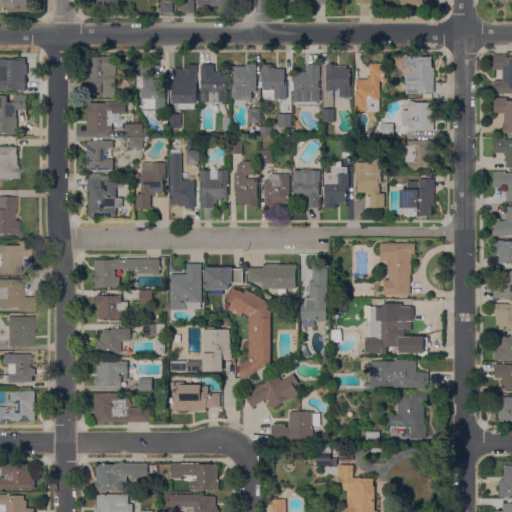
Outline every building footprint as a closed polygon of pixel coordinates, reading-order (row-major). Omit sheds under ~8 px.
[(26,0),(27,7),(22,7),(22,8),(20,8),(20,7),(16,7),(16,8),(15,8),(15,7),(13,7),(13,8),(10,8),(10,7),(2,8),(2,6),(1,6),(1,3),(2,3),(2,0),(26,0)] [(118,0),(118,8),(96,9),(96,0),(118,0)] [(172,0),(172,12),(160,12),(160,0),(172,0)] [(193,0),(193,13),(181,12),(181,0),(193,0)] [(502,85),(502,82),(501,82),(501,77),(502,77),(502,70),(493,69),(493,54),(506,54),(506,57),(509,57),(509,55),(511,55),(511,93),(502,93),(502,89),(501,89),(501,85),(502,85)] [(433,93),(419,92),(419,84),(418,84),(418,82),(415,82),(415,83),(405,83),(405,77),(404,77),(404,74),(405,74),(405,72),(411,72),(411,73),(413,73),(413,66),(405,66),(405,64),(404,64),(404,62),(405,62),(405,56),(415,56),(415,55),(420,55),(420,56),(431,56),(431,67),(433,67),(433,93)] [(103,96),(103,84),(101,84),(101,93),(86,93),(86,67),(89,67),(89,56),(115,56),(115,96),(103,96)] [(0,57),(25,57),(25,63),(27,63),(27,74),(26,74),(26,86),(21,86),(21,89),(5,89),(5,90),(0,90),(0,79),(2,79),(1,69),(0,69),(0,57)] [(256,91),(249,91),(249,99),(237,99),(237,97),(231,97),(231,69),(232,69),(232,66),(246,66),(246,64),(256,63),(256,91)] [(319,77),(318,90),(320,90),(319,102),(317,102),(317,108),(296,108),(296,101),(293,101),(293,90),(291,90),(291,82),(293,82),(294,72),(306,72),(306,64),(310,64),(313,63),(316,64),(320,64),(319,77)] [(336,66),(346,66),(346,65),(350,65),(350,70),(349,86),(350,86),(350,97),(334,97),(334,90),(325,90),(325,86),(326,86),(326,72),(325,72),(325,64),(328,64),(328,63),(332,63),(332,64),(336,64),(336,66)] [(384,63),(384,79),(379,79),(379,110),(378,110),(378,113),(366,113),(366,110),(355,110),(354,91),(356,91),(356,79),(367,79),(367,77),(369,77),(369,63),(384,63)] [(141,88),(135,88),(135,64),(150,64),(150,79),(153,79),(153,80),(165,80),(165,110),(141,110),(141,88)] [(196,74),(195,74),(195,102),(196,102),(196,110),(178,110),(176,103),(173,103),(173,80),(174,80),(174,69),(183,69),(183,67),(187,67),(187,64),(196,64),(196,74)] [(214,72),(221,72),(221,75),(226,75),(226,88),(227,88),(227,101),(222,102),(222,103),(204,103),(204,102),(200,102),(200,90),(201,90),(201,77),(200,77),(200,64),(205,64),(209,64),(209,65),(214,64),(214,72)] [(284,81),(286,81),(286,98),(280,98),(280,100),(277,100),(277,99),(273,99),(262,99),(262,89),(262,86),(263,72),(262,72),(262,64),(271,64),(271,67),(275,67),(275,68),(284,69),(284,81)] [(16,118),(17,128),(15,128),(15,134),(4,134),(4,132),(0,132),(0,95),(7,95),(7,102),(11,102),(11,101),(14,101),(14,95),(26,94),(26,109),(16,109),(16,118)] [(511,132),(511,133),(503,133),(503,122),(504,122),(504,113),(493,113),(493,97),(506,97),(506,100),(511,100),(511,132)] [(401,110),(408,110),(408,100),(413,100),(413,101),(415,101),(415,102),(429,102),(429,101),(433,101),(433,107),(433,115),(433,120),(433,130),(415,130),(415,131),(408,131),(408,129),(407,129),(407,125),(404,125),(404,126),(403,126),(403,125),(401,125),(401,110)] [(111,126),(114,126),(114,129),(111,128),(111,131),(105,131),(105,132),(103,132),(103,131),(100,131),(100,132),(97,132),(97,131),(86,131),(86,120),(87,120),(87,116),(86,116),(86,112),(87,112),(87,108),(86,108),(86,104),(87,104),(87,102),(112,102),(111,126)] [(260,122),(247,122),(247,108),(252,108),(252,107),(255,107),(255,108),(260,108),(260,122)] [(334,121),(322,121),(322,109),(334,109),(334,121)] [(290,113),(291,127),(278,127),(278,113),(290,113)] [(180,126),(168,126),(168,114),(180,114),(180,126)] [(393,135),(380,135),(380,123),(393,123),(393,135)] [(142,124),(142,128),(145,128),(145,136),(129,135),(129,124),(142,124)] [(271,135),(269,135),(269,136),(263,136),(263,135),(260,135),(260,126),(271,126),(271,135)] [(129,148),(129,137),(147,137),(147,140),(142,140),(142,148),(129,148)] [(511,167),(506,167),(506,161),(504,161),(504,153),(494,153),(493,137),(505,137),(505,139),(511,139),(511,167)] [(340,139),(351,140),(351,151),(340,151),(340,139)] [(112,140),(112,170),(111,170),(111,172),(105,172),(105,170),(86,170),(86,140),(112,140)] [(432,140),(432,156),(433,156),(433,169),(407,170),(407,162),(402,162),(402,145),(407,145),(407,140),(432,140)] [(242,154),(229,154),(229,141),(241,141),(242,154)] [(0,147),(16,146),(16,154),(17,154),(17,165),(18,165),(19,177),(0,177),(0,147)] [(198,164),(186,164),(186,149),(198,150),(198,154),(198,164)] [(272,149),(272,163),(260,163),(260,150),(272,149)] [(379,169),(381,169),(381,172),(380,183),(378,183),(378,187),(379,187),(379,193),(384,193),(384,207),(370,207),(370,194),(367,194),(367,192),(357,192),(357,180),(355,180),(355,162),(365,162),(365,159),(367,159),(367,154),(376,154),(376,159),(379,159),(379,169)] [(347,173),(348,173),(348,191),(346,191),(346,203),(336,202),(336,207),(323,207),(323,197),(324,197),(324,167),(331,167),(331,160),(341,160),(341,167),(347,167),(347,173)] [(257,161),(257,174),(246,174),(246,178),(257,178),(257,197),(258,197),(258,207),(248,207),(248,204),(245,204),(245,203),(235,203),(236,190),(233,190),(233,173),(236,173),(236,169),(237,169),(237,163),(240,163),(243,161),(257,161)] [(141,162),(165,162),(165,180),(163,180),(163,192),(153,192),(153,194),(150,194),(150,207),(135,207),(135,193),(140,193),(140,187),(141,187),(141,162)] [(319,207),(306,207),(306,198),(293,198),(293,181),(292,181),(292,170),(301,170),(301,169),(312,169),(312,170),(320,170),(320,179),(321,179),(321,184),(319,184),(319,195),(320,195),(319,207)] [(227,181),(226,182),(226,197),(221,197),(221,200),(213,200),(213,207),(200,207),(200,195),(201,195),(201,182),(200,182),(200,170),(210,170),(217,170),(227,170),(227,181)] [(511,201),(506,201),(506,195),(504,195),(504,187),(492,187),(492,171),(505,171),(505,173),(511,173),(511,201)] [(194,208),(184,208),(184,206),(179,206),(179,203),(169,203),(169,174),(175,174),(175,173),(178,173),(178,174),(181,174),(181,183),(184,183),(184,180),(194,180),(194,208)] [(100,175),(122,175),(122,187),(115,187),(115,197),(122,197),(122,207),(116,207),(115,216),(88,216),(88,205),(87,205),(87,197),(89,197),(89,191),(86,191),(86,178),(88,178),(88,174),(100,174),(100,175)] [(263,180),(269,180),(269,174),(289,174),(289,202),(285,202),(285,203),(280,203),(280,205),(274,205),(274,206),(273,206),(273,207),(267,207),(267,206),(263,206),(263,180)] [(402,216),(432,215),(431,179),(405,179),(406,188),(401,188),(402,216)] [(0,196),(16,196),(16,200),(16,204),(16,208),(14,208),(14,220),(19,220),(18,233),(6,233),(6,235),(1,235),(1,233),(0,232),(0,196)] [(511,234),(504,234),(504,236),(494,236),(494,221),(505,220),(504,212),(506,212),(506,206),(511,206),(511,234)] [(511,264),(511,262),(498,262),(498,253),(496,253),(496,249),(494,249),(494,240),(502,240),(502,241),(511,241),(511,264)] [(20,273),(0,273),(0,244),(18,244),(18,241),(30,241),(30,255),(20,255),(20,273)] [(414,243),(414,254),(411,254),(411,273),(410,273),(410,294),(383,294),(383,280),(388,280),(388,260),(380,260),(380,243),(414,243)] [(125,273),(125,269),(115,269),(115,276),(119,276),(119,288),(113,288),(113,287),(98,287),(98,288),(95,288),(95,270),(94,270),(94,259),(113,259),(120,258),(120,260),(125,260),(125,259),(159,258),(159,273),(125,273)] [(200,304),(200,309),(169,309),(169,274),(186,274),(186,263),(201,263),(201,304),(200,304)] [(280,263),(280,264),(296,264),(296,269),(296,288),(285,288),(285,294),(277,294),(277,288),(266,288),(266,289),(261,289),(261,286),(261,283),(262,283),(262,282),(250,282),(250,281),(247,281),(247,267),(263,267),(263,263),(280,263)] [(232,267),(232,268),(243,268),(243,283),(230,283),(227,289),(222,289),(222,294),(210,294),(210,289),(205,289),(205,267),(232,267)] [(309,280),(312,280),(312,268),(327,268),(327,295),(326,295),(326,320),(301,320),(301,300),(308,300),(309,280)] [(493,284),(502,284),(501,271),(511,270),(511,298),(493,298),(493,284)] [(0,278),(22,278),(22,287),(23,287),(23,296),(33,296),(33,311),(18,311),(18,305),(0,305),(0,278)] [(265,366),(270,374),(261,379),(261,380),(249,386),(244,378),(239,379),(240,367),(238,364),(248,358),(248,315),(243,312),(240,317),(227,309),(231,303),(225,300),(232,287),(238,290),(243,293),(245,289),(270,303),(271,364),(266,364),(265,366)] [(152,291),(152,302),(139,302),(139,291),(152,291)] [(102,295),(102,296),(116,296),(116,295),(121,295),(121,301),(127,301),(127,319),(100,319),(100,317),(96,317),(96,305),(95,305),(95,295),(102,295)] [(383,306),(383,303),(401,303),(401,307),(413,307),(413,320),(411,320),(411,331),(401,331),(401,337),(402,337),(402,346),(378,346),(378,347),(371,347),(371,337),(370,337),(370,306),(383,306)] [(511,329),(495,329),(495,314),(493,314),(493,304),(511,304),(511,329)] [(7,315),(34,315),(34,344),(32,344),(32,345),(7,345),(7,315)] [(164,325),(165,354),(155,354),(155,336),(143,336),(143,324),(164,325)] [(130,328),(130,341),(121,341),(121,352),(94,352),(94,343),(97,343),(97,340),(99,340),(99,333),(102,333),(102,329),(110,329),(110,328),(130,328)] [(230,359),(222,359),(222,371),(200,371),(170,371),(170,361),(201,360),(201,364),(203,364),(203,356),(200,356),(200,330),(203,330),(203,329),(227,329),(230,359)] [(511,359),(493,359),(493,345),(504,345),(504,336),(510,336),(510,335),(511,335),(511,359)] [(30,353),(29,363),(29,367),(32,367),(32,368),(34,368),(34,375),(32,375),(32,382),(6,382),(6,363),(2,363),(2,353),(30,353)] [(394,361),(394,360),(415,360),(415,372),(428,372),(428,387),(393,387),(393,386),(377,386),(377,388),(370,388),(370,389),(363,389),(363,383),(369,383),(369,361),(394,361)] [(100,364),(100,362),(116,362),(116,361),(127,361),(127,373),(119,373),(119,376),(121,376),(121,386),(116,386),(116,385),(102,385),(102,386),(95,386),(95,376),(97,376),(96,364),(100,364)] [(511,389),(504,389),(504,385),(501,385),(501,377),(494,377),(494,363),(506,364),(511,364),(511,389)] [(289,399),(288,398),(278,404),(279,405),(274,408),(269,400),(268,400),(266,398),(253,406),(254,408),(253,409),(244,394),(262,383),(262,384),(278,375),(281,380),(292,373),(298,382),(293,385),(298,393),(289,399)] [(151,378),(151,390),(139,390),(139,378),(151,378)] [(191,411),(173,411),(173,406),(174,406),(174,386),(179,386),(179,384),(201,384),(201,386),(204,386),(208,386),(208,392),(219,392),(219,407),(207,407),(207,411),(191,411)] [(34,391),(34,420),(0,420),(0,406),(4,406),(4,412),(13,412),(13,401),(8,401),(8,390),(34,391)] [(120,399),(128,399),(128,407),(150,407),(150,422),(94,422),(94,393),(120,393),(120,399)] [(427,403),(424,403),(424,423),(425,423),(425,438),(410,438),(410,424),(406,424),(406,426),(401,426),(401,424),(398,424),(398,426),(395,426),(395,424),(387,424),(387,415),(397,415),(397,402),(399,402),(399,393),(427,393),(427,403)] [(511,421),(499,421),(499,418),(498,418),(498,412),(496,412),(496,396),(511,396),(511,421)] [(285,424),(285,427),(288,427),(288,411),(312,411),(312,413),(319,413),(319,426),(312,426),(312,438),(287,438),(287,440),(271,439),(272,424),(285,424)] [(379,431),(379,441),(365,441),(365,431),(379,431)] [(315,466),(315,443),(330,443),(330,458),(336,458),(336,466),(315,466)] [(369,445),(382,445),(382,453),(369,453),(369,445)] [(338,446),(352,446),(352,460),(338,460),(338,446)] [(0,478),(4,478),(4,475),(0,475),(0,463),(34,463),(33,488),(0,488),(0,478)] [(147,482),(140,482),(140,478),(126,478),(126,482),(123,482),(123,490),(115,490),(115,489),(100,489),(100,490),(95,490),(95,480),(96,480),(96,466),(99,466),(99,464),(115,464),(115,463),(147,463),(147,482)] [(198,463),(198,464),(214,464),(214,466),(217,466),(217,480),(219,480),(219,490),(213,490),(213,489),(198,489),(198,490),(190,490),(190,480),(196,480),(196,475),(180,475),(180,478),(171,478),(171,463),(198,463)] [(339,511),(339,509),(344,509),(344,508),(346,508),(346,489),(342,489),(342,479),(341,479),(341,477),(337,477),(337,465),(353,465),(353,477),(360,477),(360,478),(373,479),(373,486),(374,486),(374,511),(378,511),(339,511)] [(511,465),(511,496),(499,496),(499,479),(504,479),(504,465),(511,465)] [(0,511),(0,494),(7,495),(7,494),(15,494),(15,495),(24,495),(24,500),(26,500),(26,508),(34,508),(34,511),(0,511)] [(94,511),(94,509),(97,509),(97,495),(100,495),(100,494),(128,494),(128,503),(132,503),(132,511),(94,511)] [(167,506),(167,494),(203,494),(203,495),(212,495),(212,496),(215,496),(215,505),(217,505),(217,509),(219,509),(219,511),(193,511),(193,506),(184,506),(167,506)] [(285,511),(264,511),(264,503),(266,503),(266,499),(285,499),(285,511)] [(511,511),(494,511),(502,511),(502,503),(503,503),(503,500),(511,500),(511,511)]
